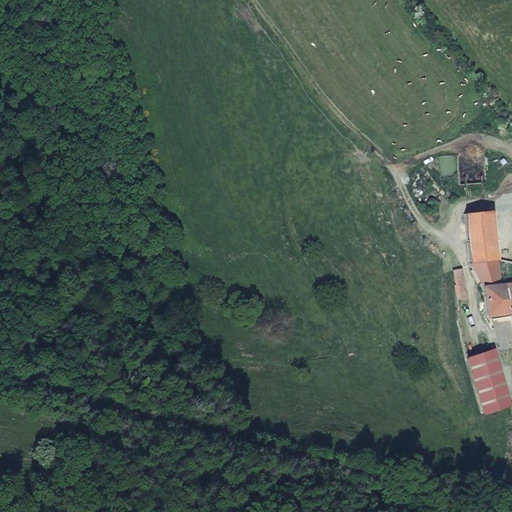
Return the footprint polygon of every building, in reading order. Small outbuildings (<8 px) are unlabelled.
[(495,253),(489,204),(462,208),(467,253),(468,259),(480,283),(484,311),(505,308),(500,278),(495,253)] [(451,263),(460,262),(459,259),(458,252),(449,253),(451,263)] [(451,263),(454,290),(463,289),(460,262),(451,263)] [(511,275),(500,278),(505,308),(506,312),(511,312),(511,314),(511,275)] [(511,340),(511,314),(511,312),(506,312),(494,314),(501,343),(511,340)] [(479,406),(508,398),(494,345),(464,353),(479,406)]
